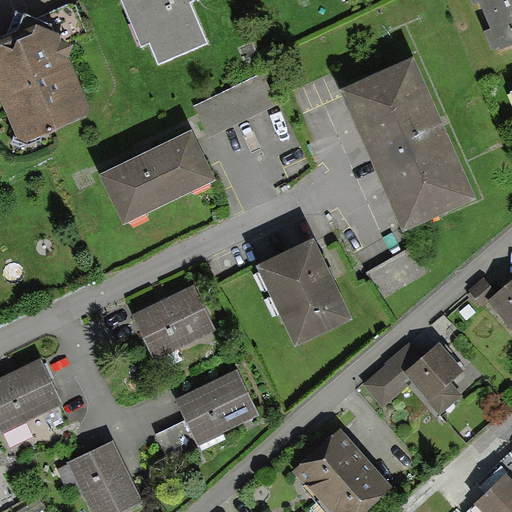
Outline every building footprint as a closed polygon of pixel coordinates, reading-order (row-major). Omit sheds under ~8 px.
[(158,71),(209,50),(193,11),(196,10),(192,0),(128,0),(129,2),(122,5),(142,54),(150,51),(158,71)] [(500,53),(501,56),(511,51),(511,0),(470,0),(475,10),(480,8),(491,33),(485,35),(494,55),(500,53)] [(89,124),(91,113),(69,64),(75,52),(62,46),(88,35),(77,8),(37,25),(24,21),(19,37),(0,44),(0,102),(17,145),(27,149),(89,124)] [(403,240),(478,206),(413,64),(338,97),(403,240)] [(210,139),(279,106),(264,75),(195,108),(210,139)] [(125,232),(217,188),(192,137),(100,182),(125,232)] [(296,355),(353,327),(315,246),(257,274),(296,355)] [(415,247),(367,275),(382,300),(430,272),(415,247)] [(468,296),(480,310),(498,294),(486,281),(468,296)] [(511,284),(488,306),(511,334),(511,333),(511,284)] [(133,320),(155,364),(218,333),(196,289),(133,320)] [(452,387),(465,375),(449,357),(452,354),(446,348),(443,351),(440,348),(430,357),(409,343),(384,365),(386,367),(362,386),(383,410),(411,384),(441,417),(462,398),(452,387)] [(0,432),(2,437),(63,407),(41,363),(0,383),(0,432)] [(169,463),(260,418),(238,375),(177,405),(186,423),(156,437),(169,463)] [(293,474),(326,511),(369,511),(394,491),(341,432),(293,474)] [(91,511),(133,511),(144,507),(114,445),(70,467),(91,511)] [(480,511),(511,511),(511,484),(505,478),(476,508),(480,511)]
